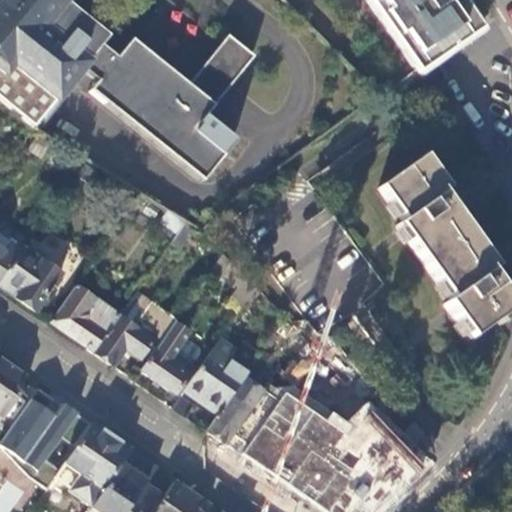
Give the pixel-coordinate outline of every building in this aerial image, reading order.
[(3,0),(4,0),(0,4),(0,104),(33,131),(83,69),(98,81),(89,93),(202,182),(233,142),(203,119),(252,57),(227,36),(187,86),(130,41),(116,59),(99,46),(104,39),(82,21),(71,34),(51,18),(65,0),(3,0)] [(365,0),(417,73),(445,54),(481,30),(460,0),(365,0)] [(341,321),(393,394),(414,379),(364,306),(382,286),(315,192),(383,144),(368,123),(232,219),(315,334),(341,321)] [(47,147),(36,139),(30,148),(27,152),(35,158),(40,158),(47,147)] [(440,306),(465,342),(510,311),(485,275),(493,269),(439,193),(444,189),(421,156),(377,188),(400,222),(394,226),(447,300),(440,306)] [(181,250),(196,230),(187,224),(173,244),(181,250)] [(0,279),(20,252),(21,250),(26,244),(1,226),(0,227),(0,279)] [(0,293),(32,315),(58,276),(21,250),(20,252),(0,279),(0,293)] [(243,309),(257,291),(224,257),(211,275),(221,282),(224,278),(239,289),(232,300),(243,309)] [(47,326),(90,355),(117,319),(74,288),(47,326)] [(90,355),(110,369),(123,351),(136,361),(142,353),(149,358),(172,327),(174,324),(135,295),(117,319),(90,355)] [(186,337),(172,327),(149,358),(138,372),(170,395),(190,367),(189,366),(197,355),(196,348),(184,340),(186,337)] [(235,352),(219,340),(184,389),(198,399),(195,404),(215,418),(229,398),(241,381),(247,373),(229,360),(235,352)] [(0,363),(0,420),(1,421),(28,383),(0,363)] [(241,381),(229,398),(240,405),(246,396),(255,402),(260,395),(241,381)] [(260,395),(222,448),(327,511),(374,511),(428,463),(412,446),(400,433),(369,400),(352,421),(332,410),(325,417),(284,392),(279,402),(263,389),(260,395)] [(204,435),(222,448),(227,440),(233,431),(238,424),(255,402),(246,396),(240,405),(229,398),(215,418),(204,435)] [(53,481),(90,427),(60,407),(53,418),(29,402),(0,442),(0,446),(26,476),(47,489),(53,481)] [(400,433),(412,446),(424,435),(412,422),(400,433)] [(128,453),(90,427),(53,481),(69,492),(67,494),(88,508),(128,453)] [(136,458),(128,453),(88,508),(85,511),(90,511),(93,508),(97,511),(153,511),(161,503),(139,487),(154,471),(142,462),(136,470),(130,466),(136,458)] [(0,488),(0,511),(11,511),(24,492),(5,480),(0,488)] [(173,485),(161,503),(153,511),(205,511),(208,508),(173,485)]
